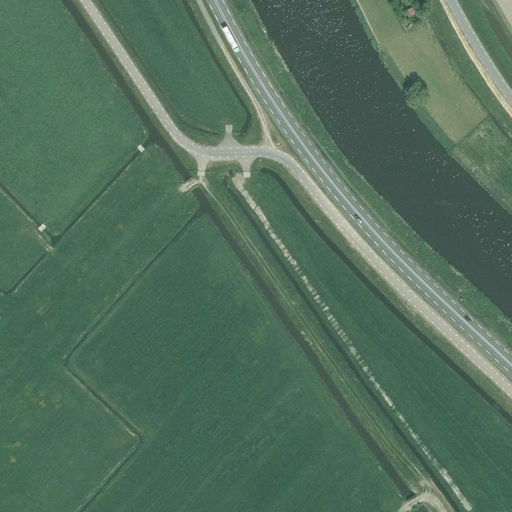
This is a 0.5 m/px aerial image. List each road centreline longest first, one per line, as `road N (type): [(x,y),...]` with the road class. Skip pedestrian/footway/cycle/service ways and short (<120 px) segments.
road 1 (unclassified): [(511,393),(403,291),(288,161),(271,153),(203,153),(182,142),(84,0)]
road 2 (primary): [(511,366),(385,246),(323,174),(214,0)]
road 3 (track): [(203,153),(200,178),(444,511)]
